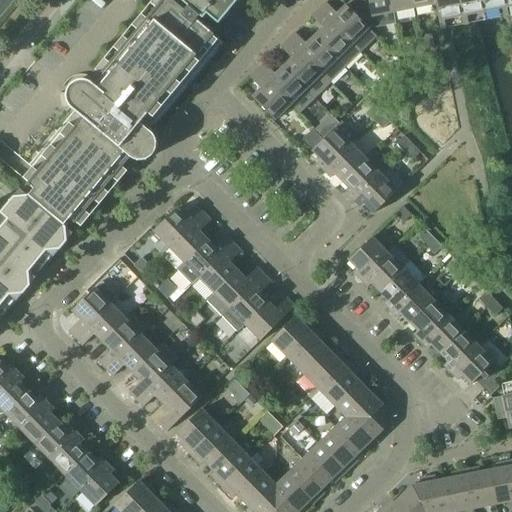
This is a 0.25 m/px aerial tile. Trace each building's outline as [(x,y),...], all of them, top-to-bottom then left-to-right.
[(195,20),(198,16),(187,7),(184,10),(171,0),(161,0),(155,8),(92,83),(90,82),(88,81),(86,80),(83,80),(81,80),(79,80),(76,81),(74,82),(72,83),(70,85),(69,87),(68,89),(67,91),(66,93),(66,95),(66,97),(66,100),(67,102),(68,104),(69,106),(70,107),(72,109),(82,117),(37,172),(27,184),(33,189),(28,196),(64,226),(69,219),(75,224),(128,160),(130,157),(132,159),(133,160),(135,160),(138,161),(141,161),(143,160),(145,160),(147,159),(149,158),(151,156),(152,155),(154,153),(155,151),(156,149),(156,147),(156,144),(156,142),(155,140),(154,138),(153,136),(152,134),(150,132),(140,123),(213,35),(212,33),(215,30),(208,24),(205,27),(195,20)] [(179,0),(187,7),(198,16),(202,19),(206,14),(218,24),(237,0),(179,0)] [(351,0),(346,5),(353,12),(364,24),(371,16),(395,12),(392,0),(351,0)] [(392,0),(395,12),(415,8),(413,0),(392,0)] [(511,14),(511,0),(435,0),(437,3),(435,4),(440,29),(449,27),(511,14)] [(377,37),(368,28),(369,28),(364,24),(353,12),(346,5),(337,14),(326,2),(319,9),(361,52),(377,37)] [(315,36),(346,67),(361,52),(319,9),(312,17),(323,28),(315,36)] [(330,83),(346,67),(315,36),(306,44),(295,33),(288,39),(322,74),(321,74),(330,83)] [(432,37),(421,39),(423,49),(434,47),(432,37)] [(322,74),(288,39),(281,47),(292,58),(284,66),(306,89),(321,74),(322,74)] [(411,51),(423,49),(421,39),(409,41),(411,51)] [(306,89),(284,66),(275,74),(264,63),(257,70),(291,104),(306,89)] [(291,104),(257,70),(250,77),(261,88),(252,97),(275,120),(291,104)] [(366,113),(374,120),(382,113),(374,105),(366,113)] [(383,129),(390,122),(382,113),(374,120),(383,129)] [(324,170),(350,144),(351,144),(358,138),(342,121),(335,128),(312,150),(320,159),(317,163),(324,170)] [(303,139),(312,149),(322,139),(313,129),(303,139)] [(397,143),(405,151),(412,144),(404,136),(397,143)] [(366,159),(351,144),(350,144),(324,170),(331,177),(335,174),(342,182),(366,159)] [(413,160),(420,152),(412,144),(405,151),(413,160)] [(347,194),(354,201),(381,175),(388,168),(372,152),(366,159),(342,182),(350,190),(347,194)] [(381,175),(354,201),(361,208),(365,205),(373,213),(404,184),(388,168),(381,175)] [(0,321),(73,233),(64,226),(28,196),(20,189),(0,212),(0,211),(0,321)] [(153,231),(168,246),(203,213),(196,206),(185,217),(176,208),(153,231)] [(404,222),(411,215),(403,207),(396,214),(404,222)] [(168,246),(184,262),(207,239),(199,232),(211,221),(203,213),(168,246)] [(419,237),(426,245),(434,238),(426,230),(419,237)] [(215,248),(207,239),(184,262),(184,263),(177,270),(192,285),(199,278),(234,245),(227,237),(215,248)] [(360,279),(387,253),(372,237),(349,260),(357,269),(353,273),(360,279)] [(442,246),(434,238),(426,245),(435,254),(442,246)] [(199,278),(214,294),(219,289),(237,271),(230,263),(241,252),(234,245),(199,278)] [(387,253),(360,279),(368,287),(371,283),(379,291),(410,261),(395,246),(387,253)] [(134,265),(142,274),(150,266),(142,258),(134,265)] [(390,310),(417,284),(425,276),(410,261),(379,291),(387,300),(384,303),(390,310)] [(449,268),(456,276),(464,269),(456,261),(449,268)] [(245,279),(237,271),(219,289),(214,294),(229,309),(249,289),(263,275),(257,268),(245,279)] [(464,269),(456,276),(465,285),(472,277),(464,269)] [(271,283),(263,275),(249,289),(229,309),(222,316),(237,331),(244,324),(267,302),(260,294),(271,283)] [(402,314),(409,322),(432,299),(417,284),(390,310),(398,318),(402,314)] [(110,303),(95,288),(72,311),(80,319),(69,330),(76,338),(110,303)] [(440,292),(432,299),(409,322),(417,331),(414,334),(420,341),(447,315),(455,308),(440,292)] [(479,299),(486,307),(494,299),(486,292),(479,299)] [(276,310),(267,302),(244,324),(260,341),(295,307),(287,299),(276,310)] [(502,308),(494,299),(486,307),(495,315),(502,308)] [(102,342),(126,319),(110,303),(76,338),(83,345),(95,334),(102,342)] [(133,312),(126,320),(126,319),(102,342),(111,350),(99,361),(106,368),(140,334),(142,336),(148,328),(133,312)] [(462,330),(447,315),(420,341),(428,349),(432,345),(439,353),(462,330)] [(271,341),(288,358),(319,328),(313,322),(307,328),(296,317),(271,341)] [(187,328),(183,324),(178,329),(182,333),(187,328)] [(319,328),(288,358),(304,374),(328,350),(318,340),(325,334),(319,328)] [(451,372),(478,346),(462,330),(439,353),(448,361),(444,365),(451,372)] [(157,351),(142,336),(140,334),(106,368),(114,376),(125,365),(133,374),(157,351)] [(130,392),(137,400),(171,366),(179,359),(164,344),(157,351),(133,374),(141,381),(130,392)] [(503,371),(478,346),(451,372),(458,380),(462,376),(470,385),(475,381),(484,389),(493,381),(503,371)] [(304,374),(320,391),(351,360),(345,354),(338,360),(328,350),(304,374)] [(351,360),(320,391),(335,407),(360,383),(350,372),(357,366),(351,360)] [(0,387),(17,371),(9,364),(6,368),(0,361),(0,387)] [(163,404),(186,381),(171,366),(137,400),(144,407),(155,396),(163,404)] [(0,387),(0,408),(5,413),(28,390),(20,382),(24,379),(17,371),(0,387)] [(202,397),(186,381),(163,404),(171,412),(160,423),(167,431),(202,397)] [(493,381),(484,389),(490,396),(499,387),(493,381)] [(335,428),(359,453),(383,429),(383,406),(360,383),(335,407),(346,417),(335,428)] [(234,397),(241,403),(249,395),(243,388),(234,397)] [(36,399),(28,390),(5,413),(20,428),(46,402),(40,395),(36,399)] [(511,394),(493,398),(498,419),(506,418),(508,428),(511,427),(511,394)] [(251,396),(245,401),(250,407),(256,401),(251,396)] [(20,428),(35,444),(58,421),(50,413),(54,409),(46,402),(20,428)] [(306,412),(311,407),(308,403),(303,408),(306,412)] [(192,456),(220,428),(201,409),(177,433),(185,442),(182,445),(192,456)] [(266,426),(272,421),(268,416),(262,422),(266,426)] [(325,425),(324,417),(315,418),(316,426),(325,425)] [(44,465),(50,459),(77,433),(70,426),(66,429),(58,421),(35,444),(29,450),(44,465)] [(297,421),(289,430),(294,436),(303,427),(297,421)] [(235,444),(220,428),(192,456),(202,466),(206,463),(211,468),(235,444)] [(335,428),(319,443),(347,471),(358,460),(354,457),(359,453),(335,428)] [(77,433),(50,459),(65,475),(88,452),(80,444),(84,440),(77,433)] [(347,471),(319,443),(302,459),(327,484),(332,479),(335,482),(347,471)] [(223,487),(251,460),(235,444),(211,468),(216,474),(213,477),(223,487)] [(65,475),(80,490),(107,464),(100,457),(96,460),(88,452),(65,475)] [(5,457),(0,462),(0,468),(5,473),(13,465),(5,457)] [(327,484),(302,459),(286,476),(310,501),(313,504),(325,493),(321,489),(327,484)] [(241,499),(266,475),(251,460),(223,487),(233,498),(237,495),(241,499)] [(496,504),(511,501),(511,469),(510,461),(502,463),(503,468),(489,470),(496,504)] [(107,464),(80,490),(96,506),(119,484),(110,475),(114,471),(107,464)] [(21,474),(13,465),(5,473),(20,488),(26,482),(19,475),(21,474)] [(473,509),(496,504),(489,470),(475,473),(474,468),(466,470),(473,509)] [(450,511),(457,511),(473,509),(466,470),(457,472),(458,476),(444,479),(450,511)] [(298,511),(310,501),(286,476),(276,485),(266,475),(241,499),(253,511),(298,511)] [(450,511),(444,479),(430,482),(429,477),(420,479),(421,484),(412,486),(390,507),(386,504),(380,509),(382,511),(450,511)] [(114,506),(120,511),(141,511),(155,498),(145,488),(149,485),(142,478),(114,506)] [(35,488),(33,490),(26,482),(20,488),(35,504),(43,496),(35,488)] [(15,492),(14,493),(10,496),(3,490),(0,493),(0,501),(8,509),(19,498),(15,492)] [(43,496),(35,504),(43,511),(55,511),(50,506),(51,505),(43,496)] [(141,511),(173,511),(175,511),(169,505),(165,508),(155,498),(141,511)]
